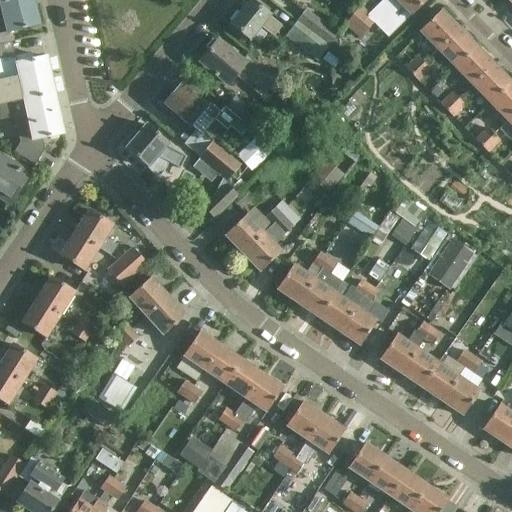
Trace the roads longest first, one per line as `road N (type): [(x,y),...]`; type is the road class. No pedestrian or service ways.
road 1 (residential): [(92,144),(212,285),(511,497)]
road 2 (unclassified): [(92,144),(208,0)]
road 3 (unclassified): [(0,279),(92,144)]
road 4 (unclassified): [(58,0),(92,144)]
